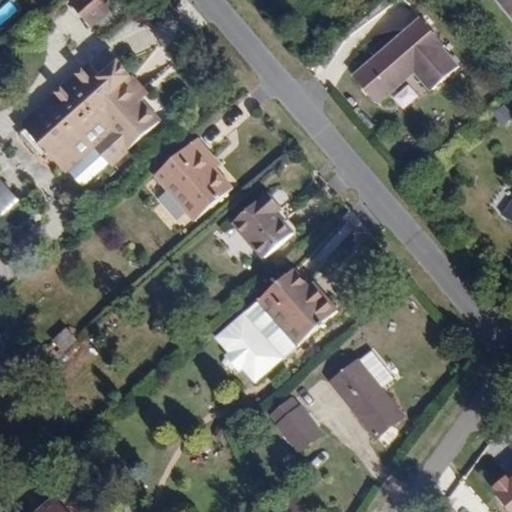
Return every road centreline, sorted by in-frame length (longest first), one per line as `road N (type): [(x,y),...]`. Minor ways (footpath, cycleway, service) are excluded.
road 1 (residential): [(511,355),(212,0)]
road 2 (residential): [(511,357),(400,511)]
